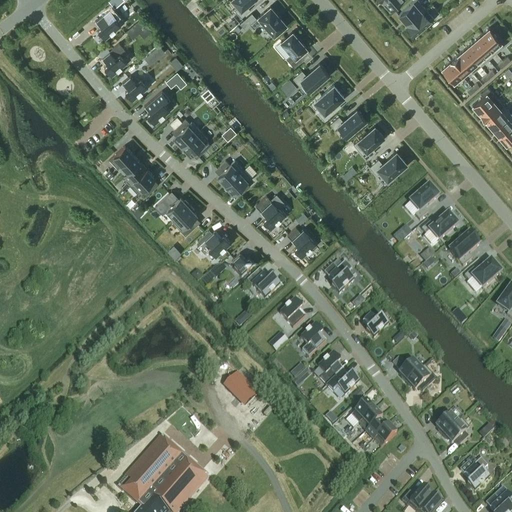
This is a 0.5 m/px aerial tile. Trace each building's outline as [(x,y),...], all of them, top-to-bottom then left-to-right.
[(241,18),(250,10),(246,5),(251,0),(232,0),(237,5),(233,9),(241,18)] [(382,0),(390,8),(399,0),(382,0)] [(418,0),(414,0),(398,14),(407,24),(425,8),(418,0)] [(254,28),(262,21),(274,35),(286,24),(270,6),(250,23),(254,28)] [(110,8),(95,21),(96,21),(97,20),(102,27),(98,30),(105,38),(121,25),(113,17),(116,15),(110,8)] [(434,17),(425,8),(407,24),(415,33),(434,17)] [(244,28),(256,18),(252,13),(240,23),(244,28)] [(140,19),(127,31),(132,37),(146,25),(140,19)] [(481,34),(496,52),(504,46),(489,28),(481,34)] [(299,54),(307,48),(292,31),(281,41),(291,53),(286,58),(294,67),(304,59),(299,54)] [(496,52),(481,34),(473,41),(488,59),(496,52)] [(465,48),(480,66),(488,59),(473,41),(465,48)] [(104,67),(112,75),(127,62),(120,54),(126,50),(119,42),(110,50),(102,57),(101,58),(102,58),(103,57),(108,63),(104,67)] [(159,45),(148,55),(153,61),(165,51),(159,45)] [(106,46),(99,52),(102,57),(110,50),(106,46)] [(480,66),(465,48),(457,55),(469,69),(472,73),(480,66)] [(307,61),(314,55),(310,51),(303,57),(307,61)] [(171,60),(178,68),(183,63),(177,55),(171,60)] [(449,62),(462,76),(469,69),(457,55),(449,62)] [(454,83),(462,76),(449,62),(441,68),(454,83)] [(302,70),(293,78),(300,87),(306,93),(329,73),(320,63),(306,75),(302,70)] [(177,71),(165,81),(171,87),(176,83),(182,78),(177,71)] [(129,88),(125,91),(132,100),(148,87),(141,78),(136,82),(131,76),(131,75),(122,82),(123,83),(123,82),(129,88)] [(317,112),(324,121),(333,113),(330,108),(343,97),(333,85),(314,101),(321,109),(317,112)] [(483,96),(472,105),(479,113),(493,100),(497,97),(488,86),(480,93),(483,96)] [(153,98),(144,106),(145,106),(146,105),(151,111),(147,115),(154,123),(170,110),(162,101),(168,97),(162,90),(153,98)] [(493,100),(479,113),(485,120),(500,108),(503,105),(497,97),(493,100)] [(500,108),(485,120),(492,128),(510,113),(503,105),(500,108)] [(347,136),(366,119),(357,109),(343,121),(339,116),(330,124),(334,129),(338,125),(347,136)] [(89,112),(87,114),(80,120),(84,123),(93,115),(89,112)] [(492,128),(499,136),(511,125),(511,114),(510,113),(492,128)] [(191,121),(189,123),(185,119),(173,130),(177,134),(175,136),(174,138),(177,141),(176,142),(181,147),(199,130),(191,121)] [(511,139),(511,125),(499,136),(506,144),(511,139)] [(372,146),(383,137),(374,126),(353,144),(366,159),(376,151),(372,146)] [(199,130),(181,147),(186,152),(187,151),(190,155),(192,153),(194,151),(199,156),(210,145),(205,140),(207,139),(199,130)] [(109,159),(117,168),(133,153),(125,145),(109,159)] [(406,163),(396,152),(382,164),(379,159),(369,167),(377,176),(381,172),(387,179),(406,163)] [(118,168),(121,165),(127,172),(124,175),(140,161),(133,153),(117,168),(118,168)] [(243,168),(235,160),(230,164),(226,160),(217,168),(221,172),(219,174),(217,176),(220,180),(224,185),(243,168)] [(131,183),(129,184),(130,185),(147,169),(140,161),(124,175),(131,183)] [(251,177),(243,168),(224,185),(229,191),(230,190),(233,193),(235,192),(237,190),(241,194),(250,186),(246,181),(251,177)] [(154,179),(155,177),(147,169),(130,185),(138,193),(141,190),(146,195),(159,184),(154,179)] [(428,211),(441,199),(432,189),(414,205),(423,215),(419,219),(423,223),(432,215),(428,211)] [(278,206),(277,207),(266,195),(255,205),(260,210),(260,211),(261,211),(267,216),(265,218),(263,220),(271,228),(286,214),(278,206)] [(165,212),(173,220),(172,221),(185,209),(190,205),(185,200),(184,200),(181,197),(179,198),(177,200),(173,196),(158,210),(162,214),(165,212)] [(180,230),(185,235),(198,223),(193,218),(195,216),(197,214),(193,211),(194,210),(190,205),(185,209),(172,221),(180,230)] [(304,213),(296,219),(301,224),(308,217),(304,213)] [(461,228),(451,217),(438,229),(434,224),(425,232),(429,237),(433,234),(442,244),(461,228)] [(309,235),(303,229),(301,231),(296,226),(287,235),(291,239),(291,240),(292,239),(298,245),(296,246),(294,248),(302,256),(317,243),(309,234),(309,235)] [(215,230),(212,232),(209,229),(198,240),(200,243),(197,246),(198,247),(198,246),(204,253),(209,249),(216,256),(231,242),(223,234),(221,236),(220,237),(214,231),(215,230)] [(452,253),(466,269),(475,261),(471,257),(483,247),(473,235),(452,253)] [(429,249),(420,258),(425,264),(435,255),(429,249)] [(231,260),(232,261),(232,260),(238,266),(233,270),(241,278),(256,265),(249,256),(246,258),(245,260),(239,254),(240,253),(240,252),(231,260)] [(339,296),(354,282),(347,275),(352,270),(345,263),(346,263),(345,262),(337,270),(333,266),(324,274),(328,278),(328,279),(329,278),(335,284),(333,285),(331,287),(339,296)] [(473,269),(464,277),(468,282),(467,284),(476,295),(482,289),(482,290),(501,273),(491,262),(477,274),(473,269)] [(220,264),(210,273),(215,280),(226,270),(220,264)] [(265,300),(280,286),(272,278),(270,280),(269,281),(263,275),(264,275),(263,274),(251,286),(252,286),(265,300)] [(511,289),(500,307),(511,315),(510,317),(511,318),(511,289)] [(361,297),(355,303),(359,307),(365,300),(361,297)] [(280,314),(293,328),(292,329),(293,329),(305,318),(305,317),(304,318),(299,312),(300,311),(302,309),(295,301),(280,314)] [(362,322),(363,323),(364,322),(369,328),(368,329),(366,331),(373,339),(388,326),(381,317),(376,321),(371,316),(371,315),(371,314),(362,322)] [(463,315),(457,321),(461,325),(467,320),(463,315)] [(239,319),(235,322),(240,327),(245,322),(243,320),(239,319)] [(505,321),(498,330),(505,335),(511,325),(505,321)] [(308,359),(326,343),(325,342),(325,343),(319,337),(320,335),(323,334),(315,325),(300,339),(307,346),(302,351),(308,358),(308,359)] [(277,353),(288,342),(283,337),(272,347),(277,353)] [(326,387),(343,371),(342,372),(337,366),(338,364),(340,362),(333,354),(318,368),(324,375),(319,380),(326,387),(325,387),(326,387)] [(406,384),(421,370),(413,362),(412,363),(408,358),(399,367),(403,371),(401,373),(399,375),(402,378),(401,379),(406,384)] [(392,364),(396,369),(402,363),(398,359),(392,364)] [(300,365),(296,369),(300,374),(305,369),(300,365)] [(421,370),(406,384),(411,389),(412,388),(415,392),(417,390),(419,388),(423,393),(437,380),(433,376),(424,367),(421,370)] [(338,390),(344,397),(359,383),(352,375),(350,377),(348,378),(343,372),(344,371),(343,371),(326,387),(326,388),(326,387),(333,394),(338,390)] [(305,372),(292,383),(297,389),(303,383),(302,382),(309,376),(305,372)] [(234,378),(222,392),(243,411),(255,396),(234,378)] [(359,390),(350,398),(356,404),(364,396),(359,390)] [(359,425),(374,410),(367,402),(351,416),(359,425)] [(366,433),(382,418),(374,410),(359,425),(366,433)] [(457,422),(450,415),(446,410),(436,420),(440,424),(437,426),(436,428),(439,431),(438,432),(443,437),(461,420),(460,419),(457,422)] [(382,418),(366,433),(373,441),(389,426),(382,418)] [(461,420),(443,437),(448,442),(452,445),(454,444),(456,442),(460,446),(469,438),(464,433),(469,429),(461,420)] [(397,434),(389,426),(373,441),(381,449),(397,434)] [(175,511),(207,477),(161,437),(117,487),(141,509),(138,511),(175,511)] [(464,475),(464,476),(465,475),(470,481),(469,483),(467,484),(474,493),(489,479),(483,472),(487,467),(481,460),(482,460),(481,459),(472,467),(468,463),(460,471),(464,475)] [(401,501),(413,511),(418,511),(432,496),(423,487),(415,496),(410,492),(401,501)] [(489,509),(490,510),(491,509),(493,511),(511,511),(511,508),(509,505),(511,501),(511,499),(507,494),(507,493),(498,501),(494,496),(485,504),(490,509),(489,509)] [(432,496),(418,511),(434,511),(442,504),(432,496)]
